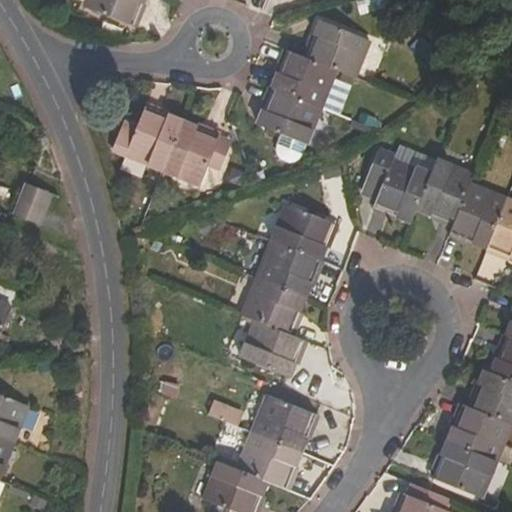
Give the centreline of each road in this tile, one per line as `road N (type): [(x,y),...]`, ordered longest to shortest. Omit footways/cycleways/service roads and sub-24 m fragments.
road 1 (residential): [(105,511),(117,415),(114,313),(99,212),(38,65)]
road 2 (residential): [(402,378),(444,354),(452,322),(439,292),(393,276),(363,291),(354,306)]
road 3 (residential): [(38,65),(197,56)]
road 4 (residential): [(327,511),(370,460),(402,378)]
